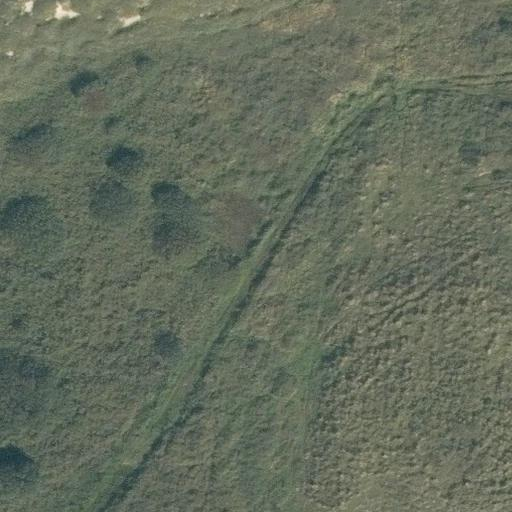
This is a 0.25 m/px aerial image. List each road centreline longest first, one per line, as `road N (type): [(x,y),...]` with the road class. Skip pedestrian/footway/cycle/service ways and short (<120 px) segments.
road 1 (track): [(94,511),(331,149),(363,113),(406,88),(511,97)]
road 2 (track): [(331,149),(255,158),(86,110),(0,107)]
